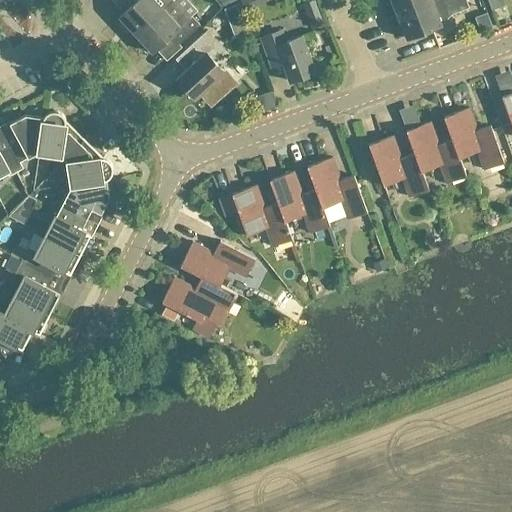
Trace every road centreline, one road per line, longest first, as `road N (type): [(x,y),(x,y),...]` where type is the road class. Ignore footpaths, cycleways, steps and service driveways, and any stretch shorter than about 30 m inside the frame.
road 1 (tertiary): [(176,161),(80,354),(46,388),(0,404)]
road 2 (tertiary): [(176,161),(370,96)]
road 3 (tertiary): [(176,161),(59,34)]
road 4 (tertiary): [(370,96),(511,45)]
